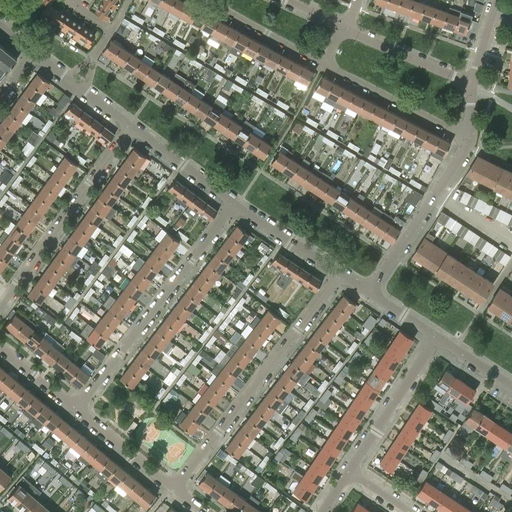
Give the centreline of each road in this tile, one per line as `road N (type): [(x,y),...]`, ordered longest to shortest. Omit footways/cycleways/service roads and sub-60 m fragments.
road 1 (residential): [(173,489),(339,272)]
road 2 (residential): [(234,206),(77,409)]
road 3 (residential): [(0,306),(132,126)]
road 4 (residential): [(371,292),(466,141)]
road 5 (residential): [(348,472),(436,337)]
road 6 (residential): [(326,64),(466,141)]
road 7 (residential): [(470,85),(344,29)]
road 8 (residential): [(132,126),(234,206)]
road 9 (residential): [(173,489),(77,409)]
road 10 (residential): [(216,5),(326,64)]
road 11 (residential): [(339,272),(234,206)]
